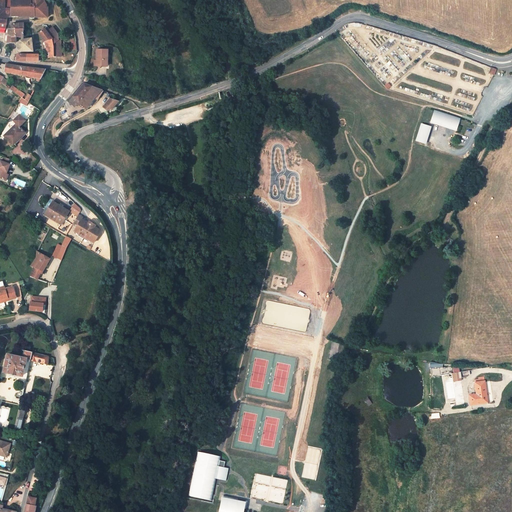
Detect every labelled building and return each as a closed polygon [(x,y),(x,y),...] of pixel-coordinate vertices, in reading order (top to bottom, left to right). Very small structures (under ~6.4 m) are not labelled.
[(0,0),(0,22),(7,24),(7,19),(10,19),(11,17),(11,13),(10,13),(10,1),(6,1),(6,0),(0,0)] [(34,17),(48,17),(48,8),(46,8),(46,5),(43,0),(42,0),(41,0),(10,0),(11,13),(11,17),(29,17),(30,17),(34,17)] [(22,37),(23,37),(23,30),(24,30),(24,29),(24,23),(18,24),(18,29),(15,29),(15,37),(22,37)] [(18,29),(18,24),(11,24),(11,30),(8,29),(8,35),(7,43),(16,43),(15,37),(15,29),(18,29)] [(58,35),(53,29),(51,28),(46,32),(44,29),(38,33),(44,42),(46,47),(46,52),(45,52),(47,58),(52,57),(53,57),(54,57),(56,57),(56,56),(59,56),(61,54),(61,44),(58,40),(58,35)] [(19,48),(18,52),(33,52),(31,39),(23,40),(19,41),(19,48)] [(107,66),(107,50),(96,50),(96,61),(96,66),(107,66)] [(39,82),(45,70),(22,67),(6,64),(6,71),(6,72),(22,76),(37,78),(36,80),(39,82)] [(82,83),(72,95),(74,96),(84,84),(82,83)] [(67,101),(72,105),(76,105),(76,104),(77,105),(78,106),(80,105),(81,104),(87,108),(91,103),(95,98),(97,100),(103,91),(100,90),(84,84),(74,96),(72,95),(67,101)] [(22,92),(12,85),(10,89),(19,96),(22,92)] [(103,107),(98,109),(100,114),(107,110),(108,111),(109,110),(111,108),(112,109),(118,102),(110,99),(103,107)] [(459,119),(434,111),(431,122),(456,130),(459,119)] [(67,113),(59,117),(62,121),(69,117),(67,113)] [(16,124),(4,136),(13,145),(16,142),(15,141),(25,132),(19,127),(25,121),(19,115),(13,121),(16,124)] [(416,141),(427,145),(432,127),(421,123),(416,141)] [(8,175),(6,174),(10,165),(7,164),(2,162),(0,161),(0,160),(0,178),(6,180),(8,175)] [(68,211),(58,205),(59,204),(54,201),(45,215),(60,224),(68,211)] [(81,216),(78,215),(73,224),(76,226),(80,219),(81,216)] [(88,223),(81,219),(77,226),(74,231),(94,243),(101,231),(94,227),(96,225),(89,221),(88,223)] [(71,239),(66,236),(61,246),(57,244),(52,256),(56,258),(57,256),(62,258),(67,248),(71,239)] [(34,268),(30,276),(37,280),(40,273),(41,273),(50,259),(36,251),(36,258),(31,266),(34,268)] [(0,282),(0,300),(7,298),(8,301),(16,298),(13,287),(5,289),(3,282),(0,282)] [(46,297),(31,296),(31,301),(29,301),(28,311),(43,312),(43,305),(45,305),(46,297)] [(32,352),(24,350),(22,357),(7,354),(3,372),(9,374),(9,375),(14,377),(14,375),(21,377),(16,396),(22,397),(31,361),(32,352)] [(48,365),(48,356),(38,354),(36,362),(48,365)] [(431,376),(460,372),(459,367),(431,368),(431,376)] [(452,373),(457,407),(464,406),(460,381),(459,372),(452,373)] [(475,383),(477,394),(469,395),(471,405),(472,404),(473,410),(478,409),(478,410),(494,408),(494,403),(488,404),(484,381),(475,383)] [(19,410),(15,428),(21,429),(26,411),(19,410)] [(10,444),(0,440),(0,455),(6,457),(10,444)] [(219,466),(220,461),(220,457),(198,452),(189,496),(211,501),(216,479),(217,472),(219,466)] [(219,466),(217,472),(227,474),(228,468),(224,467),(219,466)] [(217,472),(216,479),(226,481),(227,474),(217,472)] [(244,507),(245,502),(237,500),(238,499),(232,498),(232,499),(227,498),(227,497),(222,496),(219,511),(221,511),(243,511),(244,509),(243,508),(244,506),(244,507)] [(35,506),(36,498),(28,497),(27,504),(35,506)]
